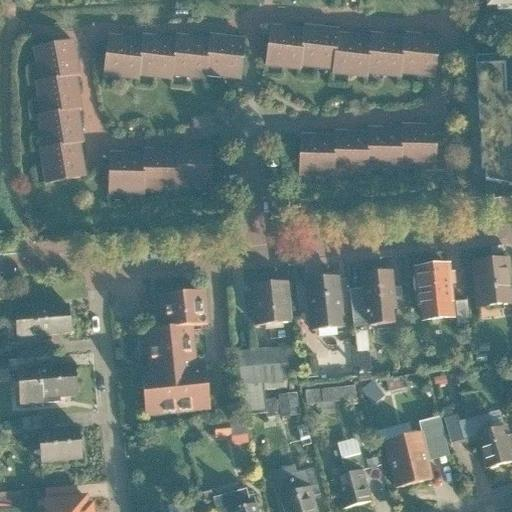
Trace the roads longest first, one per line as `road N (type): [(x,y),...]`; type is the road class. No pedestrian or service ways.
road 1 (residential): [(97,271),(511,229)]
road 2 (residential): [(120,511),(97,271)]
